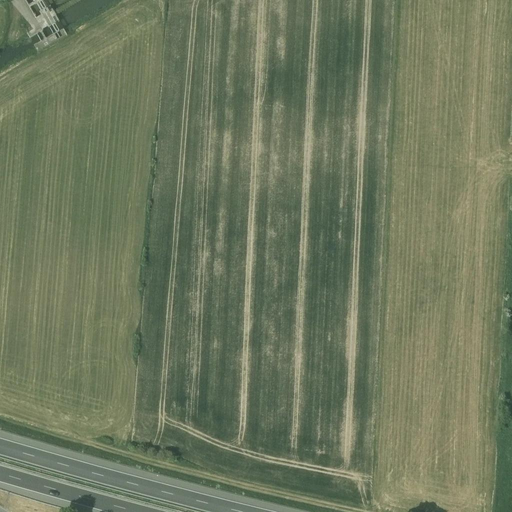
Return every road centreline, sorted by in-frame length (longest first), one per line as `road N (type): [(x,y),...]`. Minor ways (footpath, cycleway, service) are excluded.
road 1 (track): [(374,511),(0,414)]
road 2 (motorway): [(244,511),(0,445)]
road 3 (motorway): [(0,473),(143,511)]
